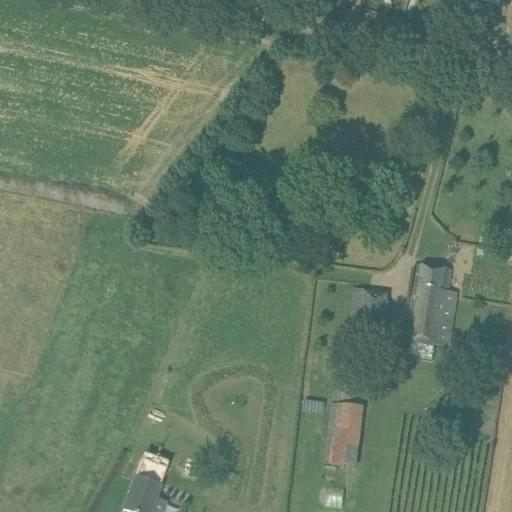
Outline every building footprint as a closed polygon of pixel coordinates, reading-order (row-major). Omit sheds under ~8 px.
[(472,0),(472,2),(497,8),(499,0),(472,0)] [(403,326),(401,340),(412,342),(409,358),(433,362),(435,345),(449,348),(457,293),(448,292),(451,270),(418,265),(411,314),(413,315),(412,327),(403,326)] [(390,292),(354,287),(342,375),(359,377),(365,345),(383,348),(390,292)] [(356,470),(364,407),(336,404),(329,466),(356,470)] [(160,486),(136,477),(123,511),(162,511),(166,503),(155,499),(160,486)]
